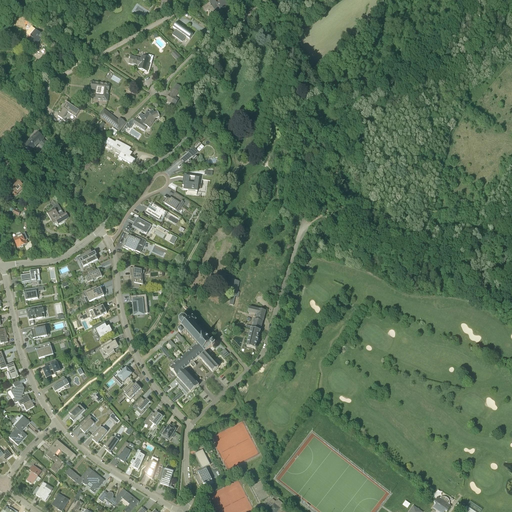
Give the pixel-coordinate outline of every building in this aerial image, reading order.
[(217,3),(215,0),(208,0),(210,3),(202,8),(205,12),(208,10),(211,15),(216,11),(218,13),(221,11),(221,10),(227,6),(223,0),(221,0),(220,1),(217,3)] [(193,35),(184,29),(185,27),(177,22),(173,28),(176,30),(172,35),(179,40),(183,43),(187,38),(189,40),(193,35)] [(35,49),(38,44),(44,36),(35,29),(29,36),(30,37),(26,43),(35,49)] [(152,64),(154,57),(149,55),(148,58),(142,57),(141,59),(131,56),(129,64),(139,67),(138,70),(147,72),(150,63),(152,64)] [(109,87),(110,83),(106,83),(105,86),(101,86),(94,85),(93,91),(98,92),(97,93),(96,100),(107,102),(109,87)] [(176,97),(182,87),(176,84),(170,95),(169,94),(166,99),(172,103),(176,105),(179,100),(176,97)] [(76,117),(80,110),(66,102),(64,106),(64,107),(59,115),(59,114),(58,115),(59,115),(58,117),(62,120),(67,112),(76,117)] [(154,113),(153,111),(149,113),(147,111),(144,115),(142,114),(138,117),(142,120),(140,122),(136,120),(133,124),(145,131),(147,127),(150,129),(155,120),(155,119),(160,117),(158,112),(154,113)] [(118,122),(105,112),(101,118),(114,127),(115,125),(121,129),(125,124),(122,122),(121,124),(118,122)] [(43,148),(47,144),(44,140),(45,139),(38,132),(24,145),(31,152),(39,145),(43,148)] [(115,142),(108,138),(105,143),(103,142),(101,146),(108,150),(110,146),(121,153),(119,157),(132,165),(135,160),(130,157),(132,153),(129,151),(131,148),(117,141),(116,141),(115,142)] [(200,142),(180,160),(185,166),(188,163),(188,166),(192,164),(190,161),(192,159),(195,162),(198,158),(195,156),(199,153),(195,150),(201,144),(200,142)] [(90,161),(83,168),(85,170),(92,164),(90,161)] [(54,176),(59,167),(54,164),(49,172),(54,176)] [(194,184),(189,183),(190,175),(184,174),(182,186),(184,186),(184,191),(186,191),(186,193),(186,191),(198,193),(200,178),(199,178),(200,176),(196,176),(194,184)] [(16,181),(13,178),(4,180),(6,186),(10,184),(11,186),(8,189),(13,193),(12,194),(12,195),(13,196),(15,196),(16,195),(16,194),(15,193),(20,189),(19,187),(21,184),(17,180),(16,181)] [(182,201),(184,198),(175,193),(171,199),(170,199),(168,199),(167,198),(164,203),(177,211),(183,202),(182,201)] [(167,213),(149,203),(153,205),(152,208),(150,207),(150,208),(151,208),(150,210),(148,209),(145,213),(159,221),(162,216),(164,217),(167,213)] [(59,217),(54,209),(47,213),(53,224),(60,220),(61,223),(69,218),(66,213),(59,217)] [(140,217),(139,217),(135,223),(133,227),(136,228),(147,235),(151,226),(155,228),(156,226),(140,217)] [(21,248),(23,247),(23,246),(27,245),(25,240),(28,239),(25,233),(13,238),(18,249),(20,248),(21,248)] [(125,243),(122,248),(129,250),(129,249),(136,253),(136,251),(140,253),(146,241),(136,237),(135,239),(130,237),(129,237),(128,236),(126,240),(128,241),(126,244),(125,243)] [(92,254),(91,251),(77,257),(80,256),(83,262),(81,263),(83,267),(88,265),(91,264),(90,264),(98,260),(96,256),(97,256),(95,253),(92,254)] [(96,271),(95,267),(81,274),(83,279),(85,278),(88,283),(93,281),(94,281),(102,277),(99,270),(96,271)] [(136,269),(130,268),(130,270),(131,270),(131,276),(132,276),(133,282),(132,282),(131,282),(132,289),(141,288),(141,287),(140,288),(140,284),(144,285),(143,274),(144,274),(144,275),(145,271),(139,270),(135,269),(136,269)] [(40,275),(39,271),(41,270),(35,271),(35,272),(30,272),(23,273),(24,273),(24,276),(24,277),(21,277),(22,284),(37,282),(36,276),(40,275)] [(238,297),(240,292),(237,291),(240,282),(233,280),(229,291),(232,292),(231,295),(238,297)] [(99,291),(96,286),(82,292),(82,293),(80,294),(82,298),(81,299),(84,305),(104,296),(102,290),(99,291)] [(24,291),(24,294),(26,304),(27,304),(26,301),(38,299),(37,292),(39,292),(38,288),(40,288),(40,287),(30,289),(24,290),(24,291)] [(146,306),(146,301),(147,301),(146,295),(130,297),(131,302),(133,302),(134,305),(133,305),(134,314),(139,314),(138,310),(143,309),(144,314),(148,314),(147,306),(146,306)] [(103,311),(100,304),(85,311),(87,315),(88,317),(91,315),(93,320),(94,319),(94,320),(96,319),(100,318),(100,317),(103,316),(103,315),(107,313),(105,310),(103,311)] [(43,309),(42,306),(30,308),(30,309),(30,308),(31,313),(28,313),(29,321),(42,319),(42,318),(43,318),(42,314),(44,314),(44,312),(43,309)] [(260,332),(265,311),(258,309),(249,307),(248,313),(257,315),(256,320),(253,320),(252,327),(246,325),(246,328),(260,332)] [(108,328),(105,322),(117,316),(91,329),(94,328),(97,334),(98,333),(100,338),(112,332),(110,329),(109,330),(108,328),(116,324),(116,323),(108,328)] [(196,322),(193,317),(188,322),(185,318),(182,318),(179,320),(179,324),(182,327),(178,331),(182,335),(185,332),(196,344),(191,348),(191,347),(190,347),(191,348),(187,352),(189,354),(182,360),(180,358),(176,361),(175,361),(176,362),(173,364),(175,366),(171,369),(170,370),(170,371),(170,370),(172,372),(170,373),(171,375),(172,376),(174,377),(175,376),(176,377),(177,378),(178,379),(176,380),(179,384),(179,385),(180,385),(184,389),(183,390),(184,389),(188,393),(189,392),(191,393),(199,386),(185,370),(190,365),(193,368),(195,367),(196,366),(193,363),(199,358),(212,373),(218,368),(217,367),(219,365),(216,362),(214,363),(210,358),(212,357),(208,353),(206,355),(205,353),(212,347),(215,345),(212,342),(211,343),(210,344),(207,341),(208,340),(207,341),(205,338),(206,338),(205,337),(205,338),(193,325),(196,322)] [(34,341),(41,339),(40,338),(46,337),(45,331),(48,331),(47,324),(49,323),(34,326),(34,330),(32,331),(34,341)] [(259,343),(260,340),(258,339),(260,332),(246,328),(237,326),(236,329),(250,333),(247,348),(248,348),(248,349),(246,348),(245,354),(248,354),(253,350),(250,350),(251,349),(256,350),(257,343),(259,343)] [(113,343),(111,340),(122,334),(101,346),(102,349),(102,350),(103,350),(106,355),(113,350),(115,354),(113,350),(119,347),(115,341),(113,343)] [(53,355),(50,343),(40,346),(43,346),(43,349),(41,350),(37,351),(39,359),(53,355)] [(224,359),(229,355),(225,350),(220,354),(224,359)] [(57,364),(55,360),(44,365),(46,369),(45,369),(45,371),(44,372),(47,378),(52,376),(51,374),(55,373),(55,374),(60,371),(61,370),(58,363),(57,364)] [(11,380),(18,377),(13,364),(6,366),(7,368),(6,368),(11,380)] [(132,374),(129,371),(126,368),(126,369),(125,369),(124,370),(121,368),(113,376),(116,380),(117,379),(119,381),(120,380),(123,383),(132,374)] [(66,380),(64,378),(64,377),(63,377),(61,378),(61,379),(61,380),(61,381),(61,382),(55,385),(54,387),(57,392),(64,388),(64,389),(66,389),(67,389),(70,388),(68,384),(69,384),(66,380)] [(135,385),(132,383),(133,382),(132,382),(123,391),(131,399),(141,389),(136,384),(135,385)] [(16,403),(18,403),(22,400),(22,399),(21,397),(22,397),(23,389),(21,385),(15,388),(15,389),(10,392),(16,403)] [(34,407),(27,395),(22,399),(22,400),(18,403),(20,408),(23,406),(26,412),(34,407)] [(144,402),(143,401),(144,401),(141,398),(132,408),(140,416),(144,411),(143,410),(145,408),(146,410),(149,406),(148,405),(150,402),(147,399),(144,402)] [(74,422),(85,411),(80,406),(79,406),(78,405),(69,413),(71,416),(72,415),(72,416),(70,419),(74,422)] [(159,414),(156,412),(152,417),(150,415),(144,423),(147,425),(148,424),(150,427),(152,424),(156,426),(163,417),(159,414)] [(85,434),(95,424),(91,421),(93,419),(89,416),(92,413),(91,413),(80,425),(83,428),(80,430),(85,434)] [(21,433),(21,432),(29,423),(21,416),(12,425),(21,433)] [(21,433),(12,425),(12,426),(17,430),(9,438),(11,440),(17,446),(26,436),(21,432),(21,433)] [(101,425),(91,436),(94,438),(92,441),(94,442),(94,441),(98,445),(99,444),(98,443),(107,432),(100,427),(101,426),(101,425)] [(170,426),(169,426),(166,431),(163,429),(164,428),(160,434),(160,435),(160,434),(163,436),(162,436),(165,438),(165,439),(168,441),(168,440),(169,440),(171,437),(171,438),(171,437),(172,437),(174,434),(173,434),(174,433),(176,430),(174,429),(170,426)] [(113,437),(112,436),(115,433),(104,446),(108,449),(107,451),(111,454),(112,454),(111,453),(119,441),(113,437)] [(76,456),(74,454),(57,441),(49,451),(55,456),(60,450),(70,458),(69,459),(71,461),(76,456)] [(124,463),(132,449),(128,447),(129,444),(126,442),(117,455),(119,457),(118,458),(121,460),(121,461),(124,463)] [(2,454),(0,451),(0,464),(0,465),(4,462),(3,461),(5,460),(6,461),(12,456),(7,450),(2,454)] [(138,471),(145,457),(140,454),(141,452),(138,450),(130,463),(135,466),(134,469),(138,471)] [(202,450),(194,454),(202,469),(210,465),(202,450)] [(64,463),(55,456),(49,451),(45,455),(55,463),(50,469),(55,473),(59,469),(58,468),(61,464),(63,465),(64,463)] [(152,462),(149,460),(144,472),(147,473),(146,475),(148,476),(148,477),(152,480),(155,469),(154,469),(156,464),(152,461),(152,462)] [(38,477),(42,472),(33,466),(29,471),(32,473),(27,481),(33,485),(38,477)] [(161,482),(160,484),(173,488),(171,487),(173,481),(171,480),(173,472),(162,469),(163,467),(158,481),(161,482)] [(81,487),(86,480),(93,472),(89,468),(81,478),(70,469),(65,474),(81,487)] [(196,477),(195,477),(198,485),(203,482),(204,484),(212,480),(206,469),(198,473),(199,475),(196,477)] [(94,494),(104,481),(93,472),(86,480),(93,486),(90,490),(94,494)] [(46,501),(51,491),(45,488),(47,485),(43,483),(42,485),(36,495),(46,501)] [(120,501),(127,493),(123,490),(115,499),(113,498),(113,496),(113,495),(113,494),(112,493),(110,492),(109,493),(108,494),(107,494),(104,492),(98,500),(102,503),(105,500),(115,508),(120,502),(120,501)] [(130,511),(139,502),(127,493),(120,501),(120,502),(123,504),(125,501),(130,505),(124,511),(130,511)] [(61,511),(62,511),(69,500),(58,494),(52,504),(59,508),(58,510),(61,511)] [(442,500),(438,498),(434,503),(436,505),(433,509),(436,511),(437,511),(444,511),(445,511),(446,511),(447,511),(451,507),(448,505),(448,503),(447,501),(445,500),(444,500),(442,500)] [(275,502),(272,499),(269,503),(265,508),(268,510),(270,511),(287,511),(283,508),(284,507),(276,501),(275,502)] [(81,511),(79,510),(83,503),(79,501),(71,511),(81,511)] [(465,511),(466,511),(481,511),(482,510),(470,502),(465,511)]
